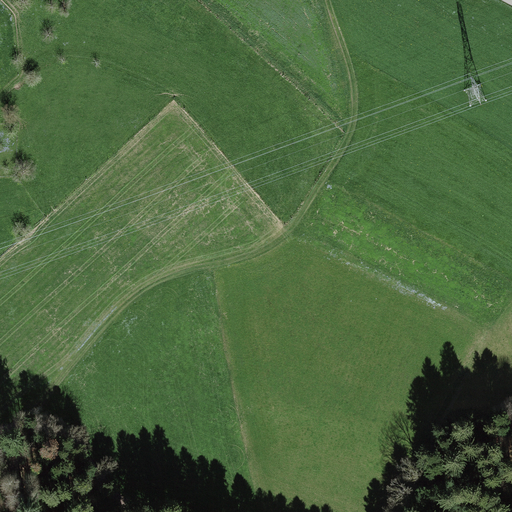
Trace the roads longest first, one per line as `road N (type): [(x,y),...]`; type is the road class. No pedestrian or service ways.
road 1 (track): [(324,0),(351,77),(349,129),(277,246),(143,289),(22,421),(0,431)]
road 2 (track): [(147,511),(119,503),(63,436),(22,421)]
